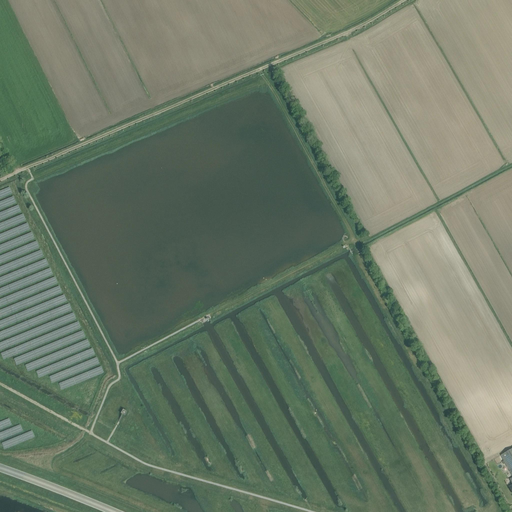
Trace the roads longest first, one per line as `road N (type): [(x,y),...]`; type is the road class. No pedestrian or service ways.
road 1 (track): [(28,167),(403,0)]
road 2 (primary): [(115,511),(0,466)]
